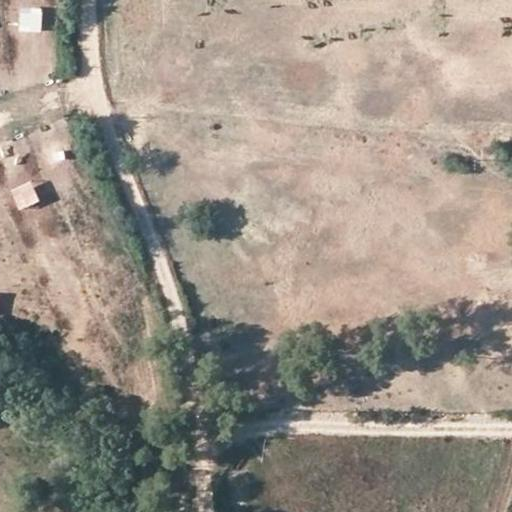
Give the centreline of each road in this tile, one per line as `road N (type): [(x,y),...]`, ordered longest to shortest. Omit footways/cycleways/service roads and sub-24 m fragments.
road 1 (track): [(89,0),(91,73),(172,299),(203,480)]
road 2 (track): [(511,428),(398,435),(284,422),(252,430),(203,480)]
